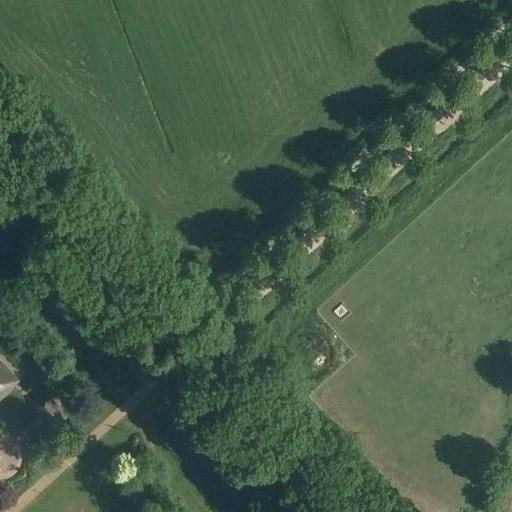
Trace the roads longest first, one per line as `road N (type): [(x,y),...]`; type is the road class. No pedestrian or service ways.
road 1 (track): [(511,49),(197,337)]
road 2 (track): [(197,337),(0,127)]
road 3 (track): [(360,511),(197,337)]
